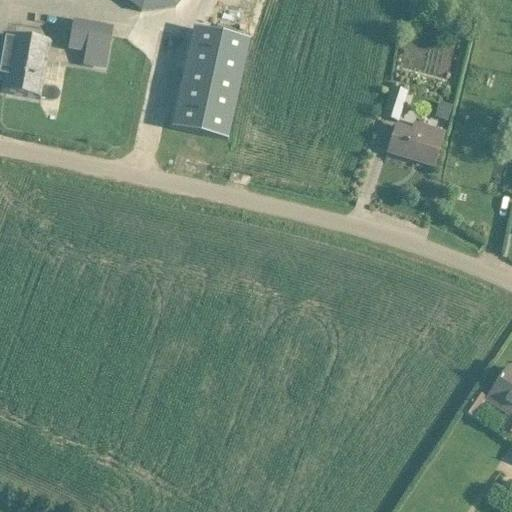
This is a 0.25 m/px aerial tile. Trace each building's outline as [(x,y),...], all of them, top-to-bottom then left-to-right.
[(124,0),(140,12),(175,8),(182,0),(124,0)] [(422,11),(412,10),(410,24),(420,25),(422,11)] [(443,21),(441,35),(451,37),(453,23),(443,21)] [(106,55),(110,30),(98,28),(94,52),(106,55)] [(172,129),(227,142),(249,42),(194,30),(172,129)] [(1,94),(40,101),(50,44),(3,36),(0,53),(0,80),(3,81),(1,94)] [(398,121),(407,92),(391,88),(383,117),(398,121)] [(438,119),(449,122),(452,107),(442,105),(438,119)] [(433,168),(439,149),(444,133),(413,124),(410,130),(396,126),(388,154),(433,168)] [(511,372),(507,370),(501,380),(499,379),(497,382),(499,383),(486,402),(510,418),(502,430),(511,437),(511,372)]
